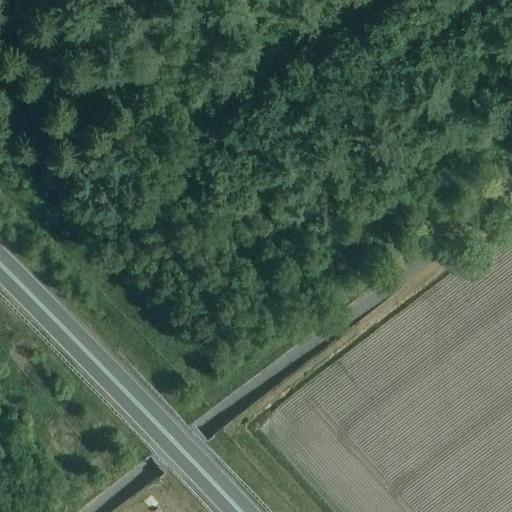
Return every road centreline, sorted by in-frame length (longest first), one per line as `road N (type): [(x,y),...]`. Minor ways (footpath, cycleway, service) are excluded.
road 1 (unclassified): [(90,511),(511,193)]
road 2 (trunk): [(239,511),(0,265)]
